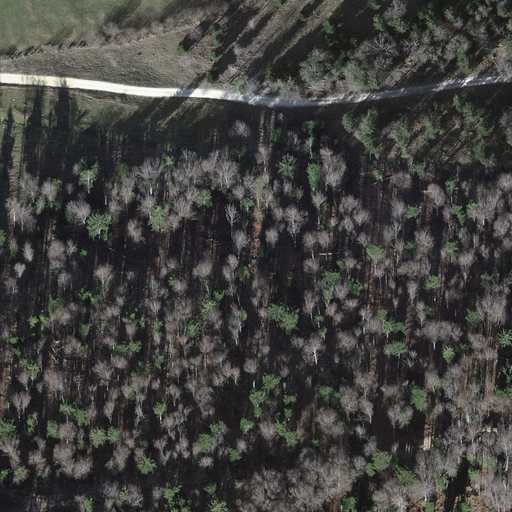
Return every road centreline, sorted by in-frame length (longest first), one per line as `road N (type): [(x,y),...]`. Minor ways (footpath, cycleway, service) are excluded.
road 1 (track): [(0,79),(279,104),(358,102),(511,79)]
road 2 (track): [(511,436),(468,437),(270,481),(107,492),(15,511)]
